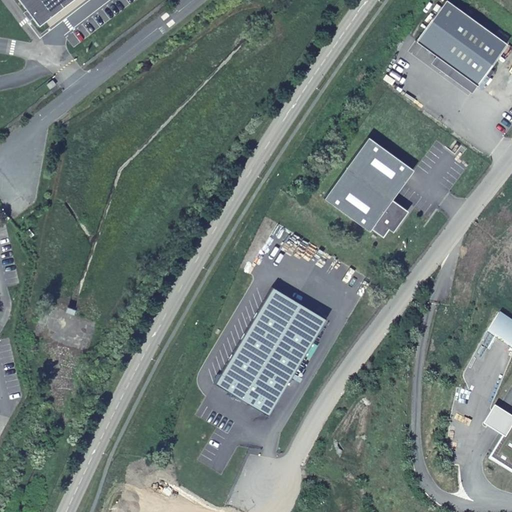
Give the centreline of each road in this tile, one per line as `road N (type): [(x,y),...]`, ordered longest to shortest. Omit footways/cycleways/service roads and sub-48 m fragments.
road 1 (secondary): [(365,0),(205,240),(66,511)]
road 2 (residential): [(511,154),(403,291),(266,493)]
road 3 (residential): [(194,0),(44,118),(13,173)]
